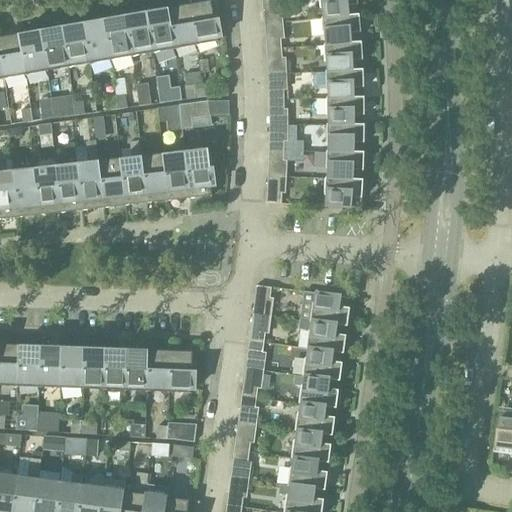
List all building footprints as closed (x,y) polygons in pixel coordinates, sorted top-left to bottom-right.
[(278,8),(277,0),(262,0),(263,10),(278,8)] [(324,10),(325,19),(354,16),(353,7),(358,6),(357,0),(319,0),(321,10),(324,10)] [(214,22),(211,2),(189,6),(196,42),(195,43),(195,47),(197,46),(216,39),(217,43),(218,43),(218,39),(221,38),(218,21),(214,22)] [(189,6),(168,9),(174,46),(174,47),(174,50),(175,50),(195,43),(196,42),(189,6)] [(155,54),(174,47),(174,46),(168,9),(147,13),(154,50),(152,50),(153,54),(155,54)] [(147,13),(125,17),(132,53),(131,54),(132,58),(133,57),(152,50),(154,50),(147,13)] [(326,36),(327,45),(327,46),(356,44),(356,43),(356,34),(361,34),(359,15),(354,16),(325,19),(322,19),(323,37),(326,36)] [(111,57),(110,58),(110,62),(112,61),(131,54),(132,53),(125,17),(104,21),(111,57)] [(104,21),(83,24),(90,61),(88,61),(89,65),(91,65),(110,58),(111,57),(104,21)] [(83,24),(61,28),(69,65),(67,65),(68,69),(69,69),(88,61),(90,61),(83,24)] [(61,28),(40,32),(47,68),(46,69),(46,73),(48,72),(67,65),(69,65),(61,28)] [(40,32),(19,35),(26,72),(25,73),(25,76),(27,76),(46,69),(47,68),(40,32)] [(19,35),(0,38),(0,52),(4,76),(3,76),(4,80),(5,80),(25,73),(26,72),(19,35)] [(266,41),(266,50),(282,49),(281,40),(266,41)] [(328,63),(329,72),(329,73),(358,71),(358,70),(358,62),(363,61),(362,43),(356,43),(356,44),(327,46),(327,45),(324,45),(325,63),(328,63)] [(283,59),(282,49),(266,50),(267,60),(283,59)] [(329,90),(330,99),(359,99),(359,98),(359,89),(364,89),(363,70),(358,70),(358,71),(329,73),(329,72),(326,72),(326,90),(329,90)] [(136,86),(139,107),(151,105),(148,84),(136,86)] [(204,85),(186,88),(188,100),(206,97),(204,85)] [(180,88),(158,91),(160,104),(182,101),(180,88)] [(269,91),(269,101),(285,100),(284,91),(269,91)] [(125,96),(116,97),(118,110),(127,109),(125,96)] [(118,110),(116,97),(107,98),(109,111),(118,110)] [(330,117),(330,125),(330,126),(359,126),(359,125),(359,116),(365,117),(364,98),(359,98),(359,99),(330,99),(327,99),(327,117),(330,117)] [(59,100),(52,101),(52,107),(54,119),(62,118),(59,100)] [(285,110),(285,100),(269,101),(269,110),(285,110)] [(75,116),(84,115),(82,102),(73,103),(75,116)] [(208,103),(180,106),(181,118),(182,130),(192,129),(191,119),(210,117),(208,103)] [(170,119),(180,118),(181,118),(180,106),(179,106),(169,108),(170,119)] [(52,107),(40,109),(42,121),(54,119),(52,107)] [(33,122),(31,109),(22,110),(23,123),(33,122)] [(104,120),(94,121),(95,133),(105,132),(104,120)] [(51,125),(39,127),(40,136),(52,134),(51,125)] [(330,143),(330,152),(330,153),(359,154),(359,153),(359,144),(364,144),(365,125),(359,125),(359,126),(330,126),(330,125),(327,125),(327,143),(330,143)] [(21,129),(9,131),(10,138),(22,136),(21,129)] [(131,158),(120,160),(125,203),(124,203),(125,207),(126,207),(146,201),(147,201),(142,157),(140,142),(129,143),(131,158)] [(269,142),(269,151),(284,152),(285,142),(269,142)] [(68,165),(56,167),(61,210),(60,210),(60,214),(61,214),(62,214),(81,208),(82,208),(77,164),(76,149),(75,144),(66,145),(68,165)] [(86,147),(76,149),(77,164),(82,208),(81,208),(82,212),(83,212),(84,212),(103,206),(104,205),(99,162),(88,163),(86,147)] [(207,150),(185,152),(190,196),(189,196),(189,200),(191,200),(210,194),(211,197),(212,197),(211,187),(215,187),(213,170),(209,170),(207,150)] [(284,161),(284,152),(269,151),(269,161),(284,161)] [(185,152),(163,155),(168,198),(167,198),(168,202),(169,202),(189,196),(190,196),(185,152)] [(364,153),(359,153),(359,154),(330,153),(330,152),(327,152),(326,170),(329,170),(329,179),(329,180),(358,181),(358,180),(359,171),(364,172),(364,153)] [(163,155),(142,157),(147,201),(146,201),(146,205),(148,204),(167,198),(168,198),(163,155)] [(105,209),(124,203),(125,203),(120,160),(99,162),(104,205),(103,206),(103,209),(105,209)] [(56,167),(34,169),(39,213),(38,213),(39,217),(41,216),(60,210),(61,210),(56,167)] [(19,219),(38,213),(39,213),(34,169),(13,172),(18,215),(17,215),(17,219),(19,219)] [(0,220),(17,215),(18,215),(13,172),(0,173),(0,220)] [(363,181),(358,180),(358,181),(329,180),(329,179),(326,179),(324,196),(328,197),(327,207),(361,210),(362,208),(356,208),(357,199),(362,199),(363,181)] [(266,204),(282,204),(282,194),(267,193),(266,204)] [(256,286),(255,297),(270,299),(272,288),(256,286)] [(310,323),(313,323),(313,322),(342,326),(342,327),(347,328),(350,309),(345,308),(346,299),(351,299),(304,292),(300,321),(310,323)] [(339,353),(339,354),(344,355),(346,336),(341,336),(342,327),(342,326),(313,322),(313,323),(310,323),(300,321),(298,331),(309,332),(306,350),(309,350),(309,349),(339,353)] [(250,332),(249,340),(265,343),(266,334),(250,332)] [(263,353),(265,343),(249,340),(248,351),(263,353)] [(0,386),(17,384),(18,384),(19,346),(0,345),(0,386)] [(18,388),(38,385),(39,384),(41,347),(19,346),(18,384),(17,384),(17,388),(18,388)] [(40,388),(60,385),(61,385),(62,348),(41,347),(39,384),(38,385),(38,388),(40,388)] [(84,349),(62,348),(61,385),(60,385),(60,389),(62,389),(82,386),(84,349)] [(83,390),(103,387),(104,387),(105,349),(84,349),(82,386),(81,390),(83,390)] [(105,391),(125,388),(126,388),(127,350),(105,349),(104,387),(103,387),(103,391),(105,391)] [(302,377),(306,378),(306,376),(335,381),(335,382),(340,382),(343,364),(337,363),(339,354),(339,353),(309,349),(309,350),(308,359),(305,359),(303,377),(302,377)] [(126,392),(146,389),(147,389),(149,351),(127,350),(126,388),(125,388),(125,392),(126,392)] [(148,392),(168,389),(169,389),(170,352),(149,351),(147,389),(146,389),(146,392),(148,392)] [(192,353),(170,352),(169,389),(168,389),(168,393),(169,393),(190,390),(189,394),(191,394),(191,390),(195,390),(196,373),(192,373),(192,353)] [(248,374),(246,388),(259,390),(267,391),(269,376),(248,374)] [(334,390),(335,382),(335,381),(306,376),(306,378),(302,377),(303,377),(295,376),(294,386),(301,387),(299,405),(302,405),(302,404),(331,408),(331,409),(336,410),(339,391),(334,390)] [(243,388),(242,396),(258,399),(259,390),(246,388),(243,388)] [(242,396),(240,405),(257,407),(258,399),(242,396)] [(295,432),(298,432),(328,436),(333,437),(335,418),(330,418),(331,409),(331,408),(302,404),(302,405),(301,414),(298,413),(295,432)] [(511,414),(500,413),(496,448),(511,450),(511,414)] [(29,431),(38,432),(38,419),(30,418),(29,431)] [(48,419),(38,419),(38,432),(47,433),(48,419)] [(72,434),(81,435),(81,422),(72,421),(72,434)] [(90,422),(81,422),(81,435),(90,435),(90,422)] [(114,437),(124,437),(124,424),(115,424),(114,437)] [(133,425),(124,424),(124,437),(133,438),(133,425)] [(167,427),(167,440),(175,441),(195,443),(197,425),(167,424),(167,427)] [(157,440),(167,440),(167,427),(158,426),(157,440)] [(291,459),(295,460),(295,459),(324,463),(324,464),(329,464),(332,446),(326,445),(328,436),(298,432),(297,441),(294,441),(291,459)] [(0,444),(19,448),(20,443),(21,436),(21,435),(0,433),(0,444)] [(43,437),(43,451),(51,452),(64,453),(65,439),(52,438),(43,437)] [(86,450),(88,440),(87,440),(71,439),(71,449),(86,450)] [(86,450),(87,450),(86,457),(97,458),(98,441),(88,440),(86,450)] [(236,441),(234,450),(250,452),(251,444),(236,441)] [(118,442),(118,450),(130,451),(130,443),(118,442)] [(152,457),(168,458),(169,445),(152,444),(152,457)] [(174,446),(173,457),(182,459),(184,447),(174,446)] [(249,462),(250,452),(234,450),(233,460),(249,462)] [(34,511),(39,481),(41,460),(30,459),(27,480),(17,478),(12,511),(34,511)] [(320,490),(320,491),(325,492),(328,473),(323,472),(324,464),(324,463),(295,459),(295,460),(293,469),(290,468),(288,485),(291,486),(320,490)] [(0,511),(12,511),(17,478),(18,470),(0,467),(0,511)] [(134,494),(124,493),(121,511),(143,511),(146,496),(147,485),(148,475),(137,473),(134,494)] [(78,511),(81,487),(82,476),(71,475),(70,485),(60,484),(56,511),(78,511)] [(121,511),(124,493),(126,483),(104,480),(103,490),(99,511),(121,511)] [(56,511),(60,484),(39,481),(34,511),(56,511)] [(284,511),(322,511),(324,501),(319,500),(320,491),(320,490),(291,486),(288,485),(281,484),(280,495),(286,495),(284,511)] [(165,511),(167,498),(168,488),(147,485),(146,496),(143,511),(165,511)] [(99,511),(103,490),(81,487),(78,511),(99,511)] [(228,496),(227,505),(243,507),(244,498),(228,496)] [(187,511),(189,501),(167,498),(165,511),(187,511)]
